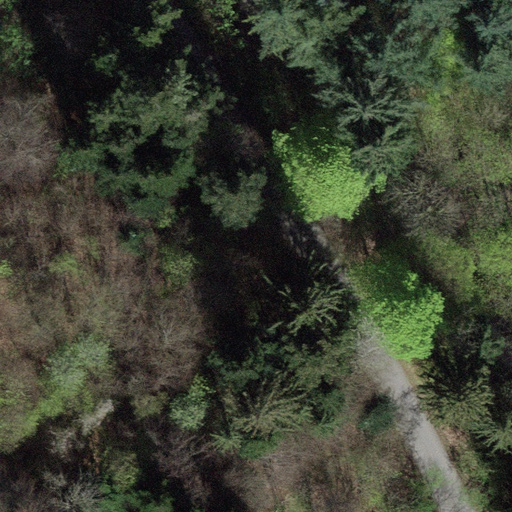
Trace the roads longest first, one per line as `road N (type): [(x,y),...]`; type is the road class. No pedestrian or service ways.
road 1 (unclassified): [(151,0),(249,145),(458,511)]
road 2 (track): [(511,357),(255,0)]
